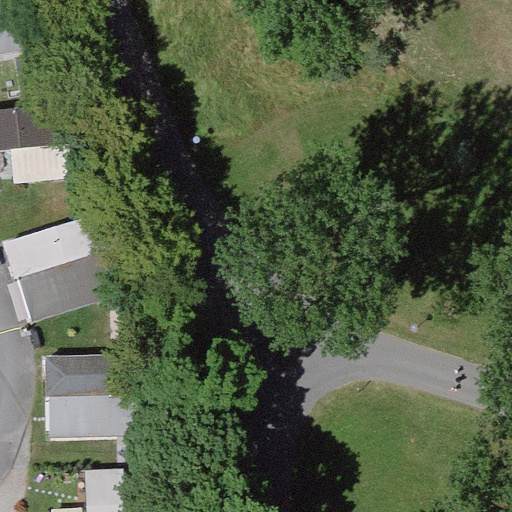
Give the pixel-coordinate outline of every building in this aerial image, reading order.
[(0,0),(0,14),(16,12),(14,0),(0,0)] [(0,116),(0,147),(64,144),(62,113),(0,116)] [(8,251),(18,283),(119,249),(109,217),(8,251)] [(47,360),(46,397),(155,399),(156,362),(47,360)] [(127,511),(125,473),(85,475),(87,511),(127,511)]
